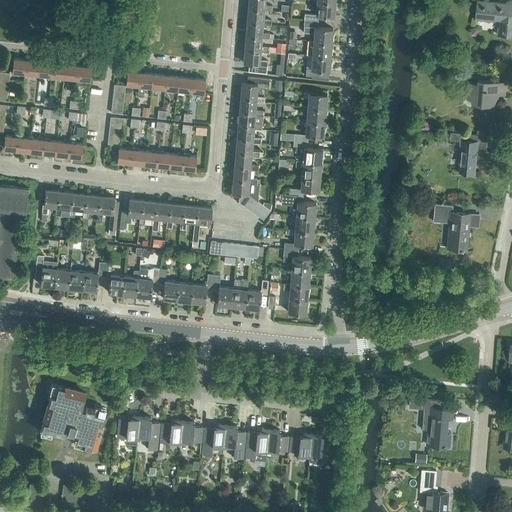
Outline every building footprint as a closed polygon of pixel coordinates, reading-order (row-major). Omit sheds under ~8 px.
[(264,5),(264,0),(248,0),(248,7),(264,8),(264,10),(272,11),(272,5),(264,5)] [(334,16),(335,1),(318,0),(311,0),(312,5),(316,5),(316,14),(304,13),(304,19),(318,20),(319,14),(334,16)] [(511,1),(507,1),(507,3),(479,0),(477,0),(475,19),(495,21),(496,19),(501,19),(500,26),(498,26),(498,35),(511,36),(511,1)] [(263,18),(264,10),(264,8),(248,7),(246,21),(263,22),(262,24),(271,24),(271,19),(263,18)] [(318,26),(318,20),(304,19),(303,25),(304,26),(303,32),(314,33),(313,40),(332,42),(333,28),(318,26)] [(262,32),(262,24),(263,22),(246,21),(245,34),(261,36),(261,37),(269,38),(270,33),(262,32)] [(261,46),(261,37),(261,36),(245,34),(244,48),(260,49),(260,51),(268,52),(269,46),(261,46)] [(330,56),(332,42),(313,40),(312,54),(330,56)] [(277,42),(276,52),(284,53),(285,43),(277,42)] [(243,62),(249,63),(248,71),(266,73),(267,65),(267,60),(259,59),(260,51),(260,49),(244,48),(243,62)] [(329,70),(330,64),(330,56),(312,54),(307,54),(306,75),(318,76),(319,69),(329,70)] [(25,74),(26,59),(13,57),(12,71),(19,72),(19,73),(25,74)] [(38,74),(39,60),(26,59),(25,74),(31,74),(31,73),(38,74)] [(51,77),(52,62),(39,60),(38,74),(45,75),(45,76),(51,77)] [(64,77),(65,63),(52,62),(51,77),(57,77),(57,76),(64,77)] [(77,79),(78,65),(65,63),(64,77),(71,78),(71,79),(77,79)] [(91,66),(78,65),(77,79),(83,80),(83,79),(90,80),(91,66)] [(138,86),(140,71),(127,70),(125,84),(133,84),(133,85),(138,86)] [(152,86),(153,73),(140,71),(138,86),(139,86),(138,92),(144,92),(145,86),(152,86)] [(164,89),(166,74),(153,73),(152,86),(159,87),(158,88),(164,89)] [(178,89),(179,76),(166,74),(164,89),(170,90),(170,89),(178,89)] [(190,92),(192,77),(179,76),(178,89),(184,90),(184,91),(190,92)] [(247,76),(247,82),(241,82),(240,96),(256,97),(256,96),(257,87),(265,88),(268,88),(269,78),(247,76)] [(205,79),(192,77),(190,92),(196,93),(196,91),(204,92),(205,79)] [(274,89),(281,90),(282,79),(275,78),(274,89)] [(506,95),(507,82),(479,79),(479,84),(469,83),(467,100),(477,100),(477,105),(491,106),(492,94),(506,95)] [(309,92),(308,106),(326,108),(327,94),(309,92)] [(264,96),(256,96),(256,97),(240,96),(239,110),(255,111),(255,109),(256,101),(264,102),(264,96)] [(325,122),(326,108),(308,106),(306,120),(325,122)] [(263,110),(255,109),(255,111),(239,110),(237,123),(254,125),(254,123),(254,115),(263,115),(263,110)] [(89,113),(77,112),(76,120),(88,121),(89,113)] [(324,136),(325,122),(306,120),(301,119),(301,125),(306,125),(305,134),(294,133),(294,139),(308,141),(308,135),(324,136)] [(262,124),(254,123),(254,125),(237,123),(236,137),(252,138),(252,137),(253,128),(261,129),(262,124)] [(475,173),(477,150),(486,151),(488,135),(461,133),(460,141),(459,149),(462,149),(459,172),(475,173)] [(16,149),(18,135),(12,134),(12,135),(5,134),(3,148),(16,149)] [(29,151),(31,137),(24,136),(24,135),(18,135),(16,149),(29,151)] [(75,142),(76,141),(76,136),(70,135),(70,140),(68,155),(81,157),(83,143),(75,142)] [(42,152),(44,137),(38,137),(38,138),(31,137),(29,151),(42,152)] [(55,154),(57,140),(50,139),(50,138),(44,137),(42,152),(55,154)] [(261,138),(252,137),(252,138),(236,137),(235,151),(251,152),(251,150),(252,142),(260,143),(261,138)] [(307,147),(308,141),(294,139),(293,146),(304,147),(303,160),(303,161),(321,162),(322,148),(307,147)] [(70,140),(64,140),(64,141),(57,140),(55,154),(68,155),(70,140)] [(143,163),(144,150),(137,149),(138,142),(132,142),(132,147),(131,147),(130,162),(143,163)] [(130,162),(131,147),(126,147),(126,148),(118,147),(117,161),(130,162)] [(156,165),(157,150),(152,149),(151,150),(144,150),(143,163),(156,165)] [(169,166),(170,153),(163,152),(163,151),(157,150),(156,165),(169,166)] [(259,151),(251,150),(251,152),(235,151),(234,164),(250,166),(250,164),(251,156),(259,156),(259,151)] [(182,168),(184,153),(177,152),(177,153),(170,153),(169,166),(182,168)] [(189,154),(184,153),(182,168),(195,169),(196,155),(189,155),(189,154)] [(320,176),(321,162),(303,161),(303,160),(296,160),(295,166),(302,166),(302,175),(320,176)] [(258,165),(250,164),(250,166),(234,164),(233,178),(249,179),(249,178),(250,169),(258,170),(258,165)] [(319,190),(320,176),(302,175),(300,188),(289,187),(289,194),(303,195),(303,189),(319,190)] [(257,179),(249,178),(249,179),(233,178),(231,192),(239,193),(248,193),(248,183),(257,184),(257,179)] [(0,278),(13,280),(21,212),(25,212),(28,187),(0,183),(0,278)] [(58,206),(59,190),(45,189),(44,204),(42,204),(41,213),(42,213),(41,221),(46,221),(48,205),(56,206),(58,206)] [(71,208),(73,192),(59,190),(58,206),(56,206),(55,214),(69,216),(70,208),(71,208)] [(85,209),(87,193),(73,192),(71,208),(70,208),(69,216),(74,216),(75,208),(83,209),(85,209)] [(99,211),(100,195),(87,193),(85,209),(83,209),(82,224),(87,225),(88,218),(89,210),(97,210),(99,211)] [(244,205),(251,195),(248,193),(239,193),(239,202),(244,205)] [(302,201),(303,195),(289,194),(288,200),(297,201),(296,215),(315,217),(316,202),(302,201)] [(113,210),(114,196),(100,195),(99,211),(97,210),(96,221),(101,222),(102,211),(110,212),(109,228),(116,229),(118,211),(113,210)] [(249,209),(255,199),(251,195),(244,205),(249,209)] [(141,215),(143,199),(129,198),(128,212),(121,211),(119,227),(126,228),(126,222),(130,222),(131,214),(140,215),(141,215)] [(155,217),(157,201),(143,199),(141,215),(140,215),(139,223),(144,224),(145,216),(153,217),(155,217)] [(253,212),(260,202),(255,199),(249,209),(253,212)] [(169,218),(170,202),(157,201),(155,217),(153,217),(152,229),(157,229),(159,217),(167,218),(169,218)] [(182,220),(184,204),(170,202),(169,218),(167,218),(166,226),(171,227),(172,219),(181,220),(182,220)] [(258,216),(265,206),(260,202),(253,212),(258,216)] [(453,205),(435,203),(433,221),(450,222),(447,247),(453,248),(460,248),(460,250),(466,250),(467,239),(468,239),(469,229),(468,229),(469,224),(479,225),(478,224),(479,215),(480,215),(469,214),(470,212),(465,212),(465,213),(451,212),(452,206),(453,206),(453,205)] [(196,221),(198,205),(184,204),(182,220),(181,220),(180,228),(185,228),(186,220),(194,221),(196,221)] [(198,240),(199,230),(200,222),(210,223),(212,207),(198,205),(196,221),(194,221),(192,240),(198,240)] [(270,209),(265,206),(258,216),(263,219),(270,209)] [(313,230),(315,217),(296,215),(295,229),(313,230)] [(312,245),(313,230),(295,229),(294,243),(272,241),(272,247),(284,248),(298,250),(299,243),(312,245)] [(152,246),(164,247),(164,240),(153,239),(152,246)] [(298,256),(298,250),(284,248),(283,261),(292,261),(291,269),(310,271),(311,257),(298,256)] [(54,286),(56,268),(57,263),(43,261),(44,255),(37,254),(36,268),(42,269),(40,284),(54,286)] [(98,275),(104,276),(105,262),(99,261),(98,272),(84,271),(82,289),(96,291),(98,275)] [(122,293),(124,275),(110,274),(112,262),(105,262),(104,276),(110,277),(108,292),(122,293)] [(152,281),(158,282),(160,268),(153,267),(152,278),(147,278),(148,268),(139,268),(139,270),(138,277),(136,295),(150,297),(152,281)] [(68,287),(70,269),(56,268),(54,286),(68,287)] [(177,299),(179,281),(165,280),(166,268),(160,268),(158,282),(164,283),(163,298),(177,299)] [(82,289),(84,271),(70,269),(68,287),(82,289)] [(138,277),(139,270),(134,269),(133,276),(124,275),(122,293),(136,295),(138,277)] [(309,285),(310,271),(291,269),(290,283),(309,285)] [(206,287),(212,288),(214,274),(208,273),(207,284),(193,283),(191,301),(205,303),(206,287)] [(231,305),(233,287),(219,286),(220,274),(214,274),(212,288),(218,289),(217,304),(231,305)] [(247,289),(248,280),(234,279),(233,287),(231,305),(245,307),(247,289)] [(261,290),(247,289),(245,307),(259,309),(261,293),(267,294),(268,280),(262,279),(261,290)] [(191,301),(193,283),(179,281),(177,299),(191,301)] [(307,299),(309,285),(290,283),(289,297),(307,299)] [(306,313),(307,299),(289,297),(288,311),(306,313)] [(94,448),(104,414),(94,411),(94,409),(86,406),(85,408),(81,407),(85,392),(58,384),(55,394),(51,393),(42,426),(52,429),(51,431),(85,441),(84,445),(94,448)] [(432,446),(442,447),(442,448),(449,448),(450,435),(446,434),(448,417),(447,417),(448,408),(449,401),(422,398),(422,397),(409,396),(409,406),(423,407),(421,429),(427,429),(426,445),(432,446)] [(135,438),(138,415),(128,414),(128,415),(128,419),(124,418),(119,418),(117,436),(118,436),(119,437),(120,438),(124,438),(125,438),(126,437),(135,438)] [(159,422),(151,421),(151,417),(138,415),(135,438),(137,438),(148,439),(147,448),(157,449),(159,422)] [(180,442),(183,420),(171,419),(171,423),(162,422),(160,438),(169,439),(169,441),(180,442)] [(202,426),(194,426),(194,421),(183,420),(180,442),(192,444),(192,441),(201,442),(202,426)] [(223,447),(226,424),(214,423),(214,428),(205,427),(202,454),(211,455),(212,446),(223,447)] [(511,424),(506,423),(503,446),(511,447),(511,424)] [(245,431),(237,430),(237,425),(226,424),(223,447),(234,448),(233,457),(243,458),(245,431)] [(266,451),(268,429),(257,428),(256,432),(248,431),(245,457),(254,458),(254,459),(265,460),(266,451)] [(288,435),(280,434),(280,430),(268,429),(266,451),(278,452),(278,450),(287,451),(288,435)] [(309,456),(311,433),(300,432),(299,436),(291,436),(289,451),(298,452),(298,455),(309,456)] [(331,440),(323,439),(323,434),(311,433),(309,456),(320,457),(319,467),(329,467),(331,440)] [(414,460),(425,461),(426,454),(415,453),(414,460)] [(448,511),(449,510),(447,510),(448,492),(434,491),(436,471),(422,470),(420,491),(425,491),(424,509),(433,510),(432,511),(448,511)] [(128,500),(130,484),(118,482),(116,499),(128,500)] [(45,485),(32,483),(30,483),(29,490),(44,492),(45,485)] [(77,492),(78,485),(63,484),(62,491),(77,492)] [(92,494),(93,487),(78,485),(77,492),(92,494)] [(43,499),(44,492),(29,490),(28,497),(43,499)] [(76,499),(77,492),(62,491),(61,498),(76,499)] [(91,501),(92,494),(77,492),(76,499),(91,501)] [(143,493),(142,502),(151,503),(152,494),(143,493)] [(218,504),(230,506),(230,498),(219,496),(218,504)] [(43,506),(43,499),(28,497),(28,504),(43,506)] [(76,506),(76,499),(61,498),(61,505),(76,506)] [(90,508),(91,501),(76,499),(76,506),(90,508)] [(201,507),(210,507),(210,499),(201,499),(201,507)]
